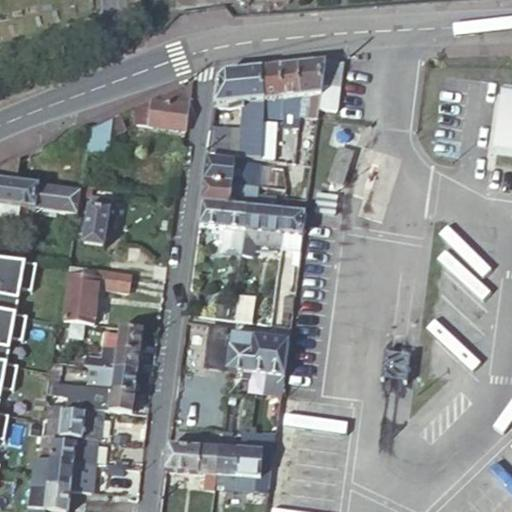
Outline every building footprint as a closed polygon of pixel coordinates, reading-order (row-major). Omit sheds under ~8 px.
[(317,121),(318,112),(318,111),(324,65),(325,62),(300,65),(302,99),(309,99),(306,120),(317,121)] [(300,65),(281,67),(284,101),(302,99),(300,65)] [(342,66),(324,65),(318,111),(336,113),(342,66)] [(281,67),(262,69),(265,104),(265,114),(284,112),(284,101),(281,67)] [(245,124),(213,128),(210,152),(263,161),(265,114),(265,104),(262,69),(242,71),(244,110),(245,124)] [(227,112),(244,110),(242,71),(226,72),(219,80),(216,108),(227,107),(227,112)] [(144,127),(184,133),(191,86),(137,109),(144,127)] [(511,98),(501,97),(493,156),(511,158),(511,98)] [(284,101),(284,112),(283,116),(299,119),(301,100),(302,99),(284,101)] [(309,99),(302,99),(301,100),(299,119),(306,120),(309,99)] [(87,131),(84,154),(101,156),(106,123),(87,131)] [(350,157),(339,153),(334,168),(344,172),(350,157)] [(236,164),(209,161),(205,182),(233,186),(249,188),(250,179),(234,177),(236,164)] [(0,204),(35,209),(38,185),(17,182),(20,162),(0,171),(0,204)] [(344,172),(334,168),(329,183),(339,187),(344,172)] [(286,214),(304,216),(309,181),(301,180),(298,204),(287,202),(287,203),(286,214)] [(202,205),(245,210),(257,211),(258,205),(244,203),(245,198),(232,196),(233,186),(205,182),(203,193),(202,205)] [(75,215),(78,191),(38,185),(35,209),(75,215)] [(260,189),(249,188),(233,186),(232,196),(245,198),(244,203),(258,205),(260,189)] [(81,246),(105,249),(112,209),(108,209),(110,200),(92,196),(91,206),(87,206),(81,246)] [(274,213),(284,214),(286,214),(287,203),(287,202),(276,201),(274,213)] [(227,231),(243,232),(245,210),(202,205),(199,228),(227,231)] [(245,210),(243,232),(262,235),(265,212),(257,211),(245,210)] [(265,212),(262,235),(281,237),(284,214),(274,213),(265,212)] [(284,214),(281,237),(301,239),(304,216),(286,214),(284,214)] [(243,232),(227,231),(225,256),(239,258),(240,257),(243,234),(243,232)] [(262,235),(243,232),(243,234),(240,257),(250,258),(252,244),(280,248),(281,237),(262,235)] [(301,239),(281,237),(280,248),(280,252),(292,254),(290,267),(297,268),(301,239)] [(34,265),(0,260),(0,311),(14,313),(18,289),(29,291),(34,265)] [(63,290),(80,293),(97,295),(97,292),(126,295),(128,277),(66,268),(64,283),(63,290)] [(97,295),(80,293),(63,290),(58,321),(93,326),(97,295)] [(251,325),(254,301),(239,299),(236,323),(251,325)] [(14,313),(0,311),(0,363),(5,364),(9,338),(21,340),(25,315),(14,313)] [(213,327),(211,340),(227,342),(229,335),(230,329),(213,327)] [(105,350),(140,355),(144,332),(119,329),(118,336),(104,334),(101,349),(105,350)] [(227,342),(211,340),(209,355),(230,358),(233,336),(229,335),(227,342)] [(228,372),(244,375),(246,357),(252,357),(255,339),(233,336),(230,358),(228,372)] [(270,341),(255,339),(252,357),(246,357),(244,375),(251,376),(265,378),(266,378),(270,341)] [(288,343),(270,341),(266,378),(282,381),(288,343)] [(55,342),(52,359),(67,360),(69,344),(55,342)] [(102,370),(137,375),(140,355),(105,350),(102,370)] [(408,359),(383,356),(379,384),(404,388),(408,359)] [(5,364),(0,363),(0,390),(0,388),(12,390),(16,366),(5,364)] [(95,390),(133,395),(137,375),(102,370),(98,370),(95,390)] [(266,378),(265,378),(262,397),(280,399),(282,381),(266,378)] [(63,385),(57,384),(54,402),(60,403),(63,385)] [(102,413),(130,417),(133,395),(95,390),(94,397),(100,398),(98,413),(102,413)] [(47,418),(45,439),(75,441),(95,443),(99,444),(102,413),(98,413),(45,406),(43,418),(47,418)] [(248,440),(247,454),(262,456),(273,457),(275,439),(262,437),(261,441),(248,440)] [(45,439),(40,438),(36,462),(50,464),(73,466),(91,468),(93,469),(95,443),(75,441),(45,439)] [(217,451),(169,447),(166,473),(214,478),(217,451)] [(217,451),(214,478),(255,482),(260,482),(262,456),(247,454),(217,451)] [(268,497),(273,457),(262,456),(260,482),(255,482),(253,496),(268,497)] [(50,464),(36,462),(32,481),(47,483),(50,464)] [(73,466),(50,464),(47,483),(71,486),(73,466)] [(88,495),(91,468),(73,466),(71,486),(70,491),(70,494),(88,495)] [(70,491),(71,486),(47,483),(47,489),(70,491)] [(68,511),(70,494),(70,491),(47,489),(46,495),(44,508),(37,507),(35,511),(68,511)]
